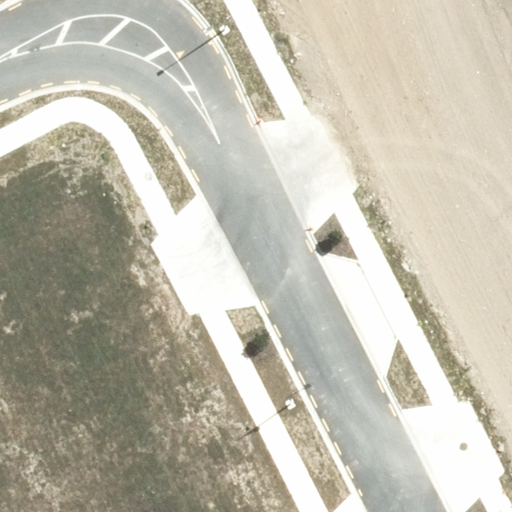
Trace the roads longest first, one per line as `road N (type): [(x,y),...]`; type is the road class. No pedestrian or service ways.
road 1 (residential): [(407,511),(197,100),(163,52),(128,32)]
road 2 (residential): [(128,32),(51,36),(0,59)]
